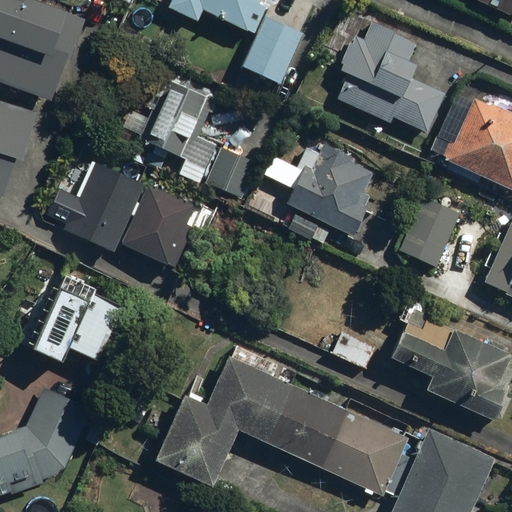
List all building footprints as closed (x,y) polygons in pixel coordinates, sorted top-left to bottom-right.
[(85,12),(52,0),(23,0),(21,5),(7,0),(0,0),(0,83),(50,102),(85,12)] [(169,0),(165,9),(197,23),(202,12),(254,36),(265,12),(278,5),(280,0),(169,0)] [(511,0),(474,0),(474,2),(508,17),(511,9),(511,0)] [(303,34),(265,16),(241,66),(279,85),(303,34)] [(346,75),(335,101),(391,125),(393,120),(428,136),(447,94),(410,78),(416,65),(409,62),(417,44),(395,35),(396,32),(371,21),(363,39),(352,34),(338,65),(341,66),(339,71),(346,75)] [(190,133),(207,95),(163,75),(148,106),(138,101),(124,132),(185,159),(177,174),(200,185),(218,146),(190,133)] [(435,136),(428,151),(443,158),(442,160),(511,192),(511,112),(490,102),(488,105),(473,98),(452,143),(435,136)] [(0,99),(0,196),(12,160),(20,163),(36,112),(0,99)] [(305,166),(286,204),(354,237),(368,208),(365,207),(371,195),(364,192),(374,172),(352,161),(354,158),(324,143),(311,169),(305,166)] [(223,144),(207,182),(242,197),(258,159),(223,144)] [(111,254),(142,183),(95,163),(77,204),(54,194),(45,216),(65,225),(62,232),(111,254)] [(149,187),(120,244),(171,270),(187,238),(196,242),(213,209),(174,189),(170,197),(149,187)] [(437,268),(461,212),(422,195),(398,250),(437,268)] [(511,296),(511,206),(510,205),(483,264),(492,269),(485,284),(511,296)] [(91,292),(45,271),(13,341),(59,362),(67,346),(96,359),(112,323),(83,310),(91,292)] [(485,345),(426,319),(433,305),(406,293),(394,319),(404,324),(388,360),(431,379),(425,392),(493,423),(511,381),(511,350),(488,339),(485,345)] [(374,347),(338,330),(328,352),(364,369),(374,347)] [(201,404),(179,394),(150,459),(207,485),(233,429),(377,494),(403,437),(223,356),(201,404)] [(23,423),(0,432),(0,493),(61,468),(87,407),(38,386),(23,423)] [(466,511),(491,456),(423,427),(385,511),(466,511)]
